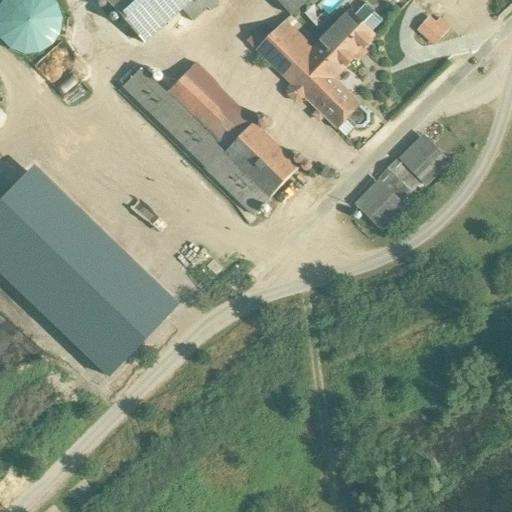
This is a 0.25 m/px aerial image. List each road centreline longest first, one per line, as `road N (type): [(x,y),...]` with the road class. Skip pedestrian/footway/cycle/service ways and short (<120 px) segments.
road 1 (track): [(72,0),(101,44),(105,98),(278,277),(335,196),(511,42)]
road 2 (track): [(511,92),(492,159),(453,215),(404,254),(278,277),(171,363),(26,511)]
